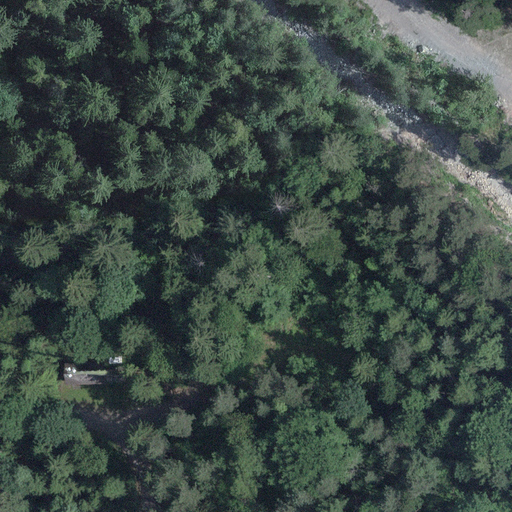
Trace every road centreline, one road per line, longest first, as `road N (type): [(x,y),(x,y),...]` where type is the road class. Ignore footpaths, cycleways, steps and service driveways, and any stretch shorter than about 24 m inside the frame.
road 1 (track): [(121,420),(217,391),(334,381),(511,473)]
road 2 (track): [(0,463),(23,433),(121,420),(177,456),(172,511)]
